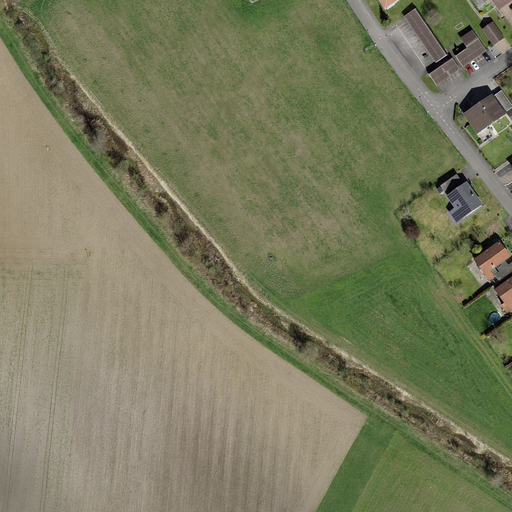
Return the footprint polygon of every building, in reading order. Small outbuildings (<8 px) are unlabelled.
[(370,0),(380,15),(404,0),(370,0)] [(477,0),(484,8),(489,4),(494,11),(509,0),(477,0)] [(413,13),(396,25),(428,70),(445,58),(413,13)] [(490,26),(481,32),(491,47),(500,40),(490,26)] [(469,50),(456,59),(462,69),(484,53),(469,32),(460,38),(469,50)] [(451,62),(429,78),(435,88),(458,72),(451,62)] [(492,94),(464,114),(475,130),(503,110),(492,94)] [(457,174),(439,185),(454,208),(449,211),(457,222),(483,205),(467,181),(463,183),(457,174)] [(497,237),(472,254),(485,273),(493,268),(490,263),(507,251),(497,237)] [(511,272),(494,285),(507,303),(511,299),(511,294),(511,293),(511,292),(511,272)]
